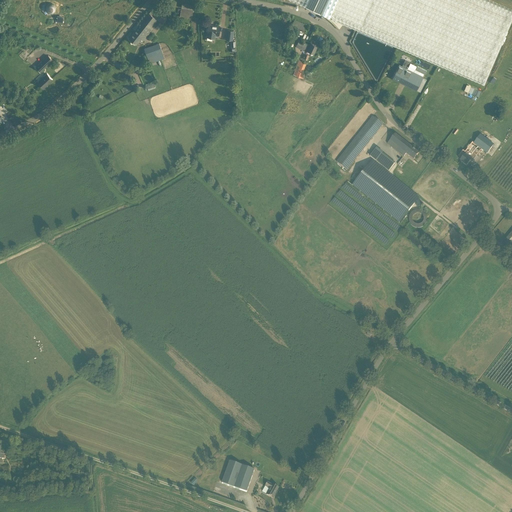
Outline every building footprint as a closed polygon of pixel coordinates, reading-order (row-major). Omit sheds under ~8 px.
[(308,0),(306,7),(320,14),(323,9),(326,0),(308,0)] [(326,0),(323,9),(336,20),(484,84),(511,18),(511,10),(487,0),(326,0)] [(56,10),(53,2),(46,4),(49,13),(56,10)] [(39,18),(41,17),(42,16),(43,14),(43,12),(43,10),(41,9),(40,8),(38,8),(36,8),(34,10),(33,11),(33,13),(34,15),(35,17),(37,18),(39,18)] [(180,15),(192,16),(193,10),(181,8),(180,15)] [(151,10),(141,23),(151,31),(161,17),(151,10)] [(292,26),(305,32),(308,26),(294,20),(292,26)] [(141,43),(145,38),(146,38),(151,31),(141,23),(129,38),(137,44),(139,41),(141,43)] [(220,26),(209,24),(208,27),(207,27),(206,31),(208,31),(207,32),(208,32),(207,36),(215,37),(215,35),(219,35),(220,26)] [(304,49),(314,53),(318,45),(311,42),(309,47),(306,46),(307,43),(299,39),(296,46),(304,50),(304,49)] [(144,48),(147,58),(149,63),(161,59),(159,53),(162,52),(159,43),(144,48)] [(40,72),(53,60),(48,55),(36,67),(40,72)] [(306,63),(298,60),(293,74),(303,78),(305,75),(302,74),(306,63)] [(392,78),(416,90),(423,77),(413,72),(416,66),(405,60),(402,66),(399,64),(392,78)] [(415,69),(424,73),(425,74),(427,71),(417,66),(415,69)] [(43,88),(52,79),(47,73),(38,81),(43,88)] [(464,90),(478,96),(481,90),(467,84),(464,90)] [(373,117),(337,163),(347,171),(383,125),(373,117)] [(406,154),(413,160),(419,154),(395,135),(387,144),(403,158),(406,154)] [(494,146),(480,135),(474,144),(487,154),(494,146)] [(382,153),(376,162),(388,172),(395,163),(382,153)] [(466,166),(471,160),(465,156),(460,161),(466,166)] [(368,166),(352,186),(399,223),(415,204),(368,166)] [(496,360),(487,378),(511,391),(511,382),(511,384),(508,382),(505,383),(505,380),(502,379),(500,379),(500,377),(504,377),(501,375),(504,374),(501,372),(499,373),(497,366),(496,360)] [(247,492),(248,488),(254,470),(230,462),(222,484),(247,492)] [(273,499),(278,488),(272,485),(267,482),(265,487),(269,490),(266,495),(273,499)]
